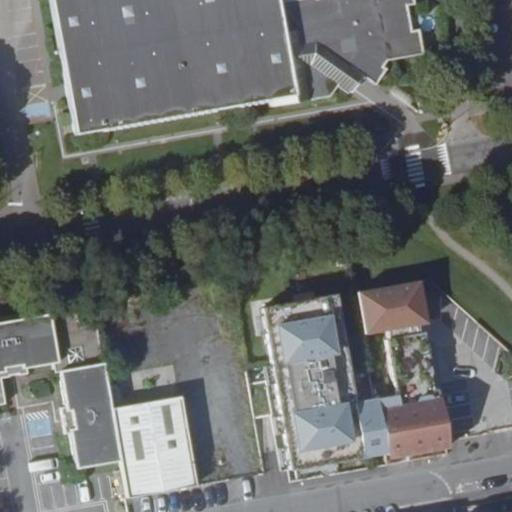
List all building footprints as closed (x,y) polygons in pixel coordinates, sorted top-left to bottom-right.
[(58,0),(82,122),(291,89),(293,95),(332,89),(337,77),(350,84),(357,63),(378,75),(386,53),(426,45),(420,20),(411,22),(408,0),(58,0)] [(347,247),(331,250),(332,257),(348,254),(347,247)] [(423,326),(416,283),(355,293),(363,337),(385,333),(387,343),(384,344),(391,384),(429,378),(422,337),(420,337),(418,327),(423,326)] [(384,453),(374,400),(352,404),(332,297),(259,310),(288,471),(384,453)] [(109,412),(89,303),(0,318),(0,404),(2,404),(0,390),(0,382),(24,378),(25,374),(51,370),(52,374),(57,374),(63,407),(58,409),(62,427),(110,419),(109,412)] [(111,411),(177,398),(172,369),(105,380),(111,411)] [(429,378),(391,384),(394,397),(431,390),(429,378)] [(446,443),(436,389),(431,390),(394,397),(374,400),(384,453),(384,456),(407,452),(408,455),(447,449),(446,443)] [(124,499),(193,487),(177,398),(111,411),(109,412),(110,419),(118,462),(124,499)] [(118,462),(110,419),(62,427),(63,435),(68,434),(75,470),(118,462)]
